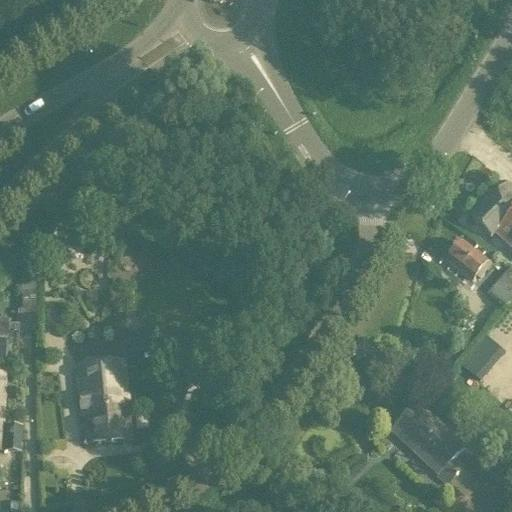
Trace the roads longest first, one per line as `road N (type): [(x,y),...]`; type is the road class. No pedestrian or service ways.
road 1 (unclassified): [(135,511),(190,487),(261,432),(362,273),(377,196)]
road 2 (secondary): [(0,197),(100,109),(205,42)]
road 3 (tertiary): [(377,196),(412,178),(436,151),(511,28)]
road 4 (secondary): [(181,12),(0,134)]
road 5 (tertiary): [(377,196),(323,168),(241,38)]
